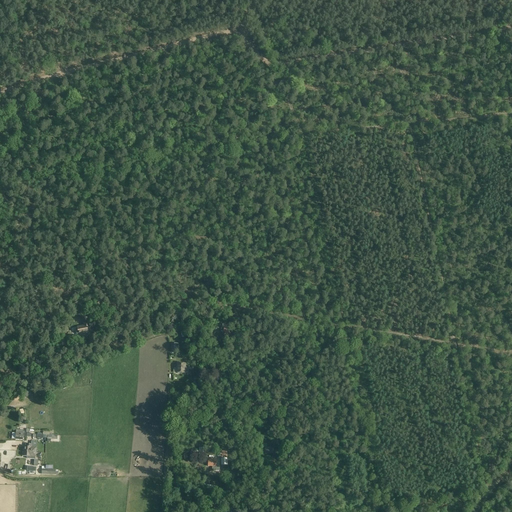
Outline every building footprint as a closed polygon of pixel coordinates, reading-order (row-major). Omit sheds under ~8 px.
[(98,318),(92,313),(89,317),(95,321),(98,318)] [(79,335),(91,333),(88,322),(84,323),(84,326),(77,327),(79,335)] [(224,337),(227,338),(230,327),(222,324),(221,328),(223,329),(222,332),(225,333),(224,337)] [(177,373),(185,373),(185,364),(177,364),(177,373)] [(15,439),(23,440),(24,431),(16,430),(15,439)] [(24,447),(24,452),(28,452),(28,450),(31,451),(31,452),(36,452),(37,452),(38,451),(38,449),(37,449),(36,449),(36,448),(31,447),(32,444),(27,444),(25,444),(25,447),(24,447)] [(271,455),(271,447),(266,447),(266,444),(263,444),(263,447),(264,447),(264,455),(271,455)] [(208,466),(212,467),(212,471),(220,471),(220,467),(216,467),(216,461),(208,461),(208,466)]
